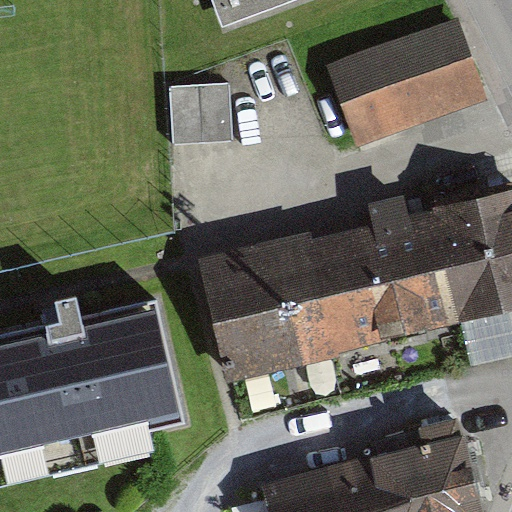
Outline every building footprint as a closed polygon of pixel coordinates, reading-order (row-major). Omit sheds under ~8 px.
[(210,0),(222,31),(306,0),(210,0)] [(457,29),(348,72),(376,143),(485,100),(457,29)] [(235,80),(175,83),(177,145),(238,143),(235,80)] [(511,183),(208,253),(235,371),(511,307),(511,183)] [(159,300),(0,337),(0,487),(155,452),(151,432),(187,423),(159,300)] [(372,448),(264,477),(273,511),(489,511),(461,407),(367,433),(372,448)]
